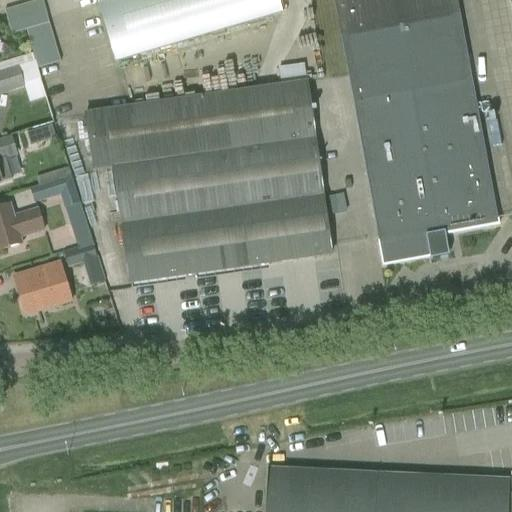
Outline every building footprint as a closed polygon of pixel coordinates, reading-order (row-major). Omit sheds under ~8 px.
[(97,0),(117,63),(280,15),(275,0),(97,0)] [(334,0),(341,35),(342,34),(349,77),(380,247),(379,248),(383,267),(429,259),(430,261),(449,258),(445,236),(498,226),(460,13),(457,0),(334,0)] [(34,63),(32,56),(0,65),(0,96),(25,89),(24,86),(41,81),(35,63),(34,63)] [(281,86),(196,98),(221,272),(331,256),(303,65),(278,69),(281,86)] [(196,98),(85,114),(94,172),(113,169),(130,285),(221,272),(196,98)] [(0,141),(0,185),(2,184),(12,180),(6,160),(16,157),(11,139),(0,141)] [(39,188),(30,191),(34,205),(60,197),(65,210),(80,205),(71,178),(39,188)] [(330,195),(331,212),(344,212),(344,194),(330,195)] [(20,240),(44,233),(37,211),(13,218),(9,207),(0,209),(0,252),(21,246),(20,240)] [(96,260),(93,248),(64,257),(68,268),(96,260)] [(24,317),(71,303),(59,265),(34,273),(37,284),(16,290),(24,317)] [(448,431),(511,422),(511,402),(446,411),(448,431)] [(511,511),(511,481),(509,482),(509,481),(268,470),(265,511),(511,511)]
